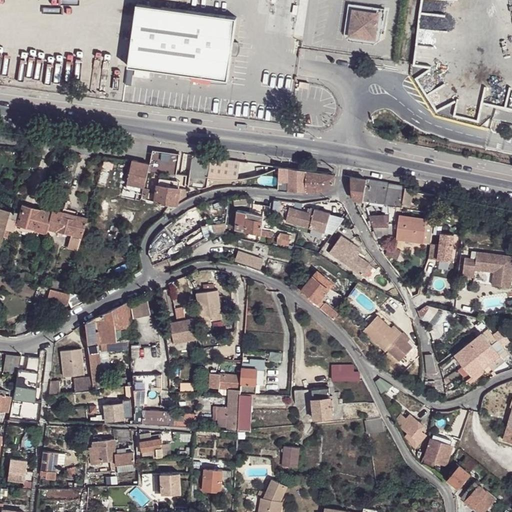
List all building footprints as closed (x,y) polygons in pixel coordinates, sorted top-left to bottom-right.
[(237,17),(137,3),(129,65),(229,79),(237,17)] [(385,8),(355,4),(352,19),(347,18),(345,34),(381,39),(385,8)] [(381,39),(345,34),(349,40),(375,43),(381,39)] [(174,153),(153,149),(150,164),(149,168),(171,172),(174,153)] [(189,187),(207,190),(209,178),(212,158),(194,156),(189,187)] [(240,179),(242,163),(212,158),(209,178),(214,180),(232,180),(240,179)] [(104,160),(97,185),(106,187),(112,165),(110,165),(111,161),(104,160)] [(127,184),(144,188),(149,168),(150,164),(133,160),(127,184)] [(307,171),(280,168),(278,190),(289,191),(305,191),(307,171)] [(307,171),(305,191),(316,192),(325,190),(329,189),(334,185),(336,175),(307,171)] [(367,180),(353,177),(354,195),(355,199),(390,205),(404,207),(408,187),(407,187),(390,183),(367,180)] [(161,178),(160,185),(179,188),(180,181),(161,178)] [(143,195),(144,188),(127,184),(126,192),(143,195)] [(156,202),(178,205),(187,200),(186,189),(179,188),(160,185),(158,185),(156,202)] [(413,192),(408,187),(404,207),(411,209),(413,192)] [(390,205),(355,199),(357,202),(384,207),(383,210),(383,211),(387,211),(390,212),(390,205)] [(17,224),(46,232),(47,228),(51,213),(23,205),(17,224)] [(10,212),(11,211),(0,207),(0,246),(1,247),(3,236),(5,229),(5,228),(8,218),(10,212)] [(147,219),(153,225),(165,214),(159,207),(147,217),(147,219)] [(311,213),(291,207),(287,222),(326,233),(332,214),(316,209),(315,214),(311,213)] [(383,210),(367,207),(370,216),(375,227),(377,237),(391,236),(390,223),(390,215),(387,215),(387,211),(383,211),(383,210)] [(81,237),(86,218),(76,216),(75,219),(67,217),(61,215),(62,212),(52,209),(51,213),(47,228),(71,235),(81,237)] [(239,209),(237,228),(262,234),(263,228),(264,215),(239,209)] [(187,211),(180,215),(182,218),(175,222),(177,224),(184,219),(189,216),(187,211)] [(15,220),(17,214),(10,212),(8,218),(15,220)] [(434,218),(400,213),(397,239),(431,244),(434,218)] [(15,220),(8,218),(5,228),(5,229),(8,230),(13,231),(16,220),(15,220)] [(153,225),(147,219),(142,226),(147,231),(153,225)] [(177,224),(169,228),(178,242),(193,232),(184,219),(177,224)] [(227,224),(202,228),(205,239),(209,237),(211,235),(223,234),(226,233),(226,229),(227,228),(227,224)] [(150,259),(150,260),(175,243),(165,228),(163,229),(158,235),(153,241),(152,243),(150,248),(149,251),(149,253),(149,256),(150,259)] [(263,228),(262,234),(272,236),(273,230),(263,228)] [(289,243),(291,235),(282,232),(279,234),(278,240),(289,243)] [(441,245),(431,244),(430,261),(452,262),(455,235),(443,233),(441,245)] [(71,235),(67,247),(77,250),(81,237),(71,235)] [(343,235),(330,253),(363,276),(364,276),(371,265),(371,264),(359,256),(356,254),(359,250),(360,248),(343,235)] [(125,236),(121,251),(133,254),(138,240),(125,236)] [(390,246),(386,255),(398,259),(402,250),(394,247),(390,245),(390,246)] [(511,282),(511,255),(478,251),(477,259),(466,257),(463,276),(476,277),(477,269),(494,272),(492,284),(511,287),(511,282)] [(236,261),(262,270),(266,260),(251,255),(251,256),(239,252),(236,261)] [(375,268),(371,265),(364,276),(367,278),(375,268)] [(301,292),(321,310),(325,304),(320,300),(334,284),(318,271),(301,292)] [(15,279),(30,283),(33,276),(23,273),(22,275),(17,273),(15,279)] [(420,279),(407,284),(408,287),(413,296),(419,294),(420,279)] [(51,289),(47,304),(60,307),(68,303),(71,294),(51,289)] [(218,289),(197,293),(199,306),(199,307),(200,317),(201,317),(201,322),(222,319),(218,289)] [(71,293),(71,294),(68,303),(73,310),(74,309),(75,307),(91,299),(71,293)] [(87,322),(90,345),(99,344),(120,341),(120,338),(118,338),(117,329),(116,326),(131,325),(130,301),(87,322)] [(148,302),(131,304),(134,318),(151,315),(148,302)] [(321,310),(333,320),(338,314),(325,304),(321,310)] [(423,320),(431,324),(437,313),(431,308),(423,320)] [(437,313),(431,324),(436,328),(446,312),(439,310),(437,313)] [(377,314),(363,330),(385,350),(387,349),(401,362),(414,348),(406,341),(391,327),(377,314)] [(201,322),(201,317),(200,317),(171,322),(172,328),(173,335),(175,344),(197,339),(194,323),(201,322)] [(393,324),(391,327),(406,341),(408,339),(393,324)] [(502,342),(508,337),(502,329),(495,334),(502,342)] [(484,333),(456,355),(464,365),(460,368),(468,379),(472,376),(473,377),(481,370),(485,367),(501,355),(500,354),(488,339),(484,333)] [(495,334),(488,339),(500,354),(507,349),(505,346),(502,342),(495,334)] [(502,342),(505,346),(511,341),(508,337),(502,342)] [(120,341),(99,344),(103,377),(104,389),(108,388),(107,380),(111,380),(108,351),(132,349),(132,339),(120,341)] [(99,344),(90,345),(93,377),(94,390),(104,389),(103,377),(99,344)] [(82,349),(62,351),(65,377),(85,375),(82,349)] [(18,374),(21,355),(7,353),(4,371),(18,374)] [(426,356),(427,374),(438,373),(432,354),(426,356)] [(501,355),(485,367),(489,373),(494,369),(494,371),(506,361),(501,355)] [(221,373),(242,375),(243,368),(243,362),(243,361),(222,359),(221,373)] [(243,362),(243,368),(258,369),(265,370),(266,360),(252,359),(251,363),(243,362)] [(332,372),(354,371),(353,363),(332,364),(332,372)] [(242,375),(242,384),(257,385),(258,369),(243,368),(242,375)] [(332,372),(333,381),(360,380),(359,370),(354,371),(332,372)] [(468,379),(466,380),(470,385),(484,374),(481,370),(473,377),(472,376),(468,379)] [(211,387),(220,388),(221,373),(212,373),(211,387)] [(221,373),(220,388),(220,391),(226,391),(226,389),(230,389),(241,390),(242,384),(242,375),(221,373)] [(134,376),(135,389),(141,389),(162,390),(162,375),(134,376)] [(76,392),(94,390),(93,377),(75,380),(76,392)] [(107,380),(108,388),(127,386),(129,386),(129,381),(127,381),(127,377),(111,380),(107,380)] [(377,382),(383,396),(394,386),(382,379),(377,382)] [(51,382),(49,395),(61,394),(60,381),(51,382)] [(241,390),(242,392),(256,393),(257,385),(242,384),(241,390)] [(304,421),(333,418),(332,410),(335,410),(333,396),(331,396),(330,388),(296,391),(298,408),(303,408),(304,421)] [(134,396),(134,413),(145,413),(145,410),(146,389),(135,389),(134,389),(134,396)] [(239,431),(241,394),(242,392),(241,390),(230,389),(230,395),(230,407),(221,406),(220,420),(219,427),(229,427),(229,430),(239,431)] [(250,431),(252,395),(248,394),(241,394),(239,428),(239,431),(239,433),(250,431)] [(11,397),(5,396),(2,411),(8,412),(11,397)] [(131,398),(123,399),(124,402),(124,410),(132,409),(131,398)] [(125,418),(124,410),(124,402),(105,404),(106,413),(106,421),(125,418)] [(134,413),(135,424),(168,425),(169,411),(145,410),(145,413),(134,413)] [(408,419),(412,415),(405,410),(401,414),(402,415),(408,419)] [(97,414),(98,423),(107,423),(106,421),(106,413),(97,414)] [(185,420),(185,427),(195,427),(195,414),(185,414),(185,420)] [(398,420),(402,427),(408,419),(402,415),(398,420)] [(412,415),(408,419),(422,431),(426,426),(412,415)] [(381,417),(366,419),(369,433),(384,431),(381,417)] [(410,443),(416,449),(418,447),(427,435),(422,431),(408,419),(402,427),(409,433),(406,436),(411,441),(410,443)] [(142,441),(152,439),(151,434),(151,431),(141,433),(142,441)] [(432,433),(430,439),(433,440),(453,446),(459,448),(461,440),(453,438),(452,440),(432,433)] [(427,435),(418,447),(425,453),(430,439),(427,435)] [(163,447),(163,438),(152,439),(142,441),(143,450),(157,448),(163,447)] [(427,458),(447,464),(453,446),(433,440),(427,458)] [(194,458),(196,441),(188,441),(187,451),(179,451),(179,458),(194,458)] [(91,447),(93,461),(101,461),(111,460),(117,459),(117,454),(116,446),(116,444),(114,445),(95,446),(91,447)] [(129,445),(129,447),(120,448),(119,446),(116,446),(117,454),(134,452),(133,445),(129,445)] [(284,445),(282,465),(299,467),(300,447),(284,445)] [(43,451),(41,476),(46,476),(46,479),(55,480),(56,473),(57,473),(57,464),(59,453),(43,451)] [(135,463),(134,452),(117,454),(117,459),(118,469),(119,472),(135,470),(135,463)] [(59,453),(57,464),(65,465),(66,454),(59,453)] [(468,456),(461,465),(470,473),(477,463),(468,456)] [(11,458),(9,470),(25,472),(25,471),(27,460),(11,458)] [(454,474),(447,482),(449,486),(452,482),(459,487),(470,473),(461,465),(458,463),(452,471),(454,474)] [(68,478),(75,478),(77,467),(68,470),(68,478)] [(222,482),(223,470),(215,469),(215,468),(208,467),(207,468),(206,468),(205,481),(222,482)] [(24,481),(25,472),(9,470),(8,479),(24,481)] [(34,472),(25,471),(25,472),(24,481),(23,488),(32,489),(34,472)] [(182,472),(161,473),(162,495),(182,494),(182,472)] [(120,486),(119,473),(112,473),(112,476),(107,477),(108,486),(120,486)] [(472,474),(470,473),(459,487),(457,488),(460,490),(472,474)] [(280,511),(283,501),(281,501),(288,486),(272,479),(264,498),(262,498),(258,511),(280,511)] [(221,492),(222,482),(205,481),(204,490),(221,492)] [(467,501),(481,486),(475,481),(462,497),(467,501)] [(481,486),(467,501),(468,503),(473,508),(487,491),(481,486)] [(473,508),(477,511),(486,511),(497,500),(487,491),(473,508)] [(464,511),(477,511),(473,508),(468,503),(464,511)]
